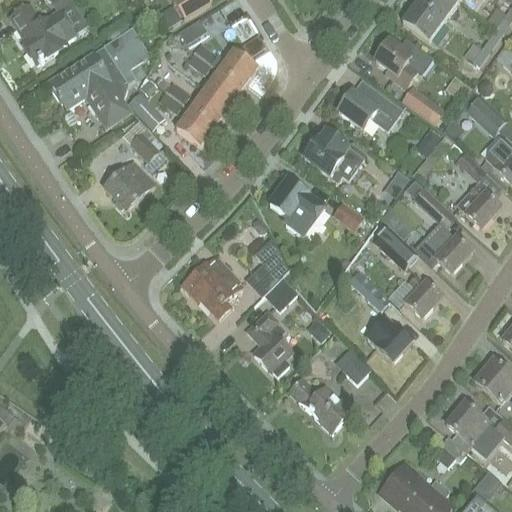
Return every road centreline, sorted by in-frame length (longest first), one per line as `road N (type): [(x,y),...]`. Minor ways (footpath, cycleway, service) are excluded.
road 1 (secondary): [(266,511),(165,399),(0,181)]
road 2 (residential): [(329,503),(511,264)]
road 3 (residential): [(329,503),(122,288)]
road 4 (residential): [(122,288),(236,173),(305,81)]
road 5 (residential): [(122,288),(0,113)]
